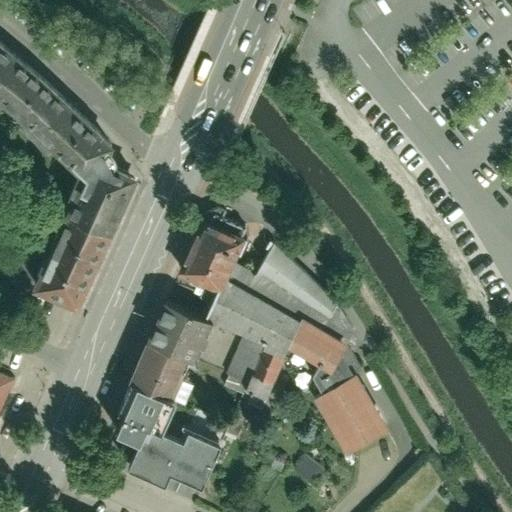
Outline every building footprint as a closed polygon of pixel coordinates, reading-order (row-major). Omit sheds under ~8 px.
[(0,49),(0,105),(83,178),(87,170),(111,164),(114,158),(109,148),(111,142),(0,49)] [(111,164),(87,170),(83,178),(66,212),(108,231),(133,175),(111,164)] [(108,231),(66,212),(33,284),(75,303),(108,231)] [(316,406),(350,458),(393,438),(361,380),(348,366),(353,351),(358,339),(349,319),(330,293),(273,247),(258,278),(241,266),(247,247),(202,224),(177,275),(216,289),(206,312),(247,332),(259,338),(257,343),(279,352),(282,343),(319,367),(311,381),(325,402),(316,406)] [(149,346),(192,363),(198,365),(214,323),(166,304),(149,346)] [(259,338),(247,332),(230,371),(250,382),(247,389),(267,398),(286,355),(279,352),(257,343),(259,338)] [(149,346),(131,389),(174,406),(192,363),(149,346)] [(0,413),(16,377),(0,370),(0,413)] [(174,406),(131,389),(111,439),(135,449),(126,471),(164,486),(168,476),(202,490),(220,447),(186,433),(182,443),(163,435),(174,406)] [(305,474),(315,463),(305,453),(295,464),(305,474)]
